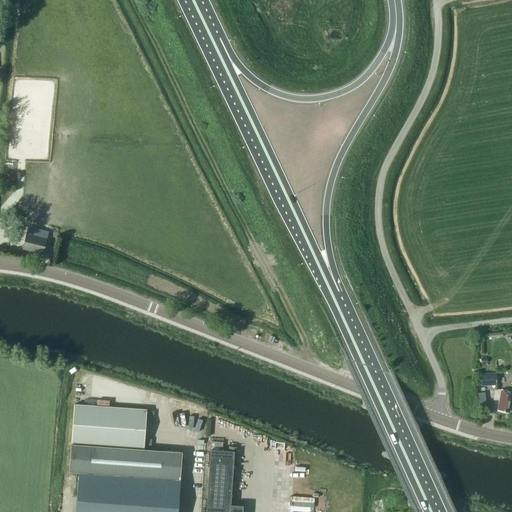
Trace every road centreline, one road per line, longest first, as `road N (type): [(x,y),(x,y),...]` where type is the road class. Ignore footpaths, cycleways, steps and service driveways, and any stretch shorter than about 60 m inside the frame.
road 1 (tertiary): [(435,418),(70,278),(0,265)]
road 2 (unclassified): [(421,332),(380,240),(378,194),(432,74),(437,0)]
road 3 (trunk): [(332,295),(326,193),(338,155),(386,75),(396,29)]
road 4 (trunk): [(332,295),(215,47)]
road 5 (trunk): [(431,511),(332,295)]
road 6 (trunk): [(396,29),(361,81),(316,99),(276,94),(215,47)]
